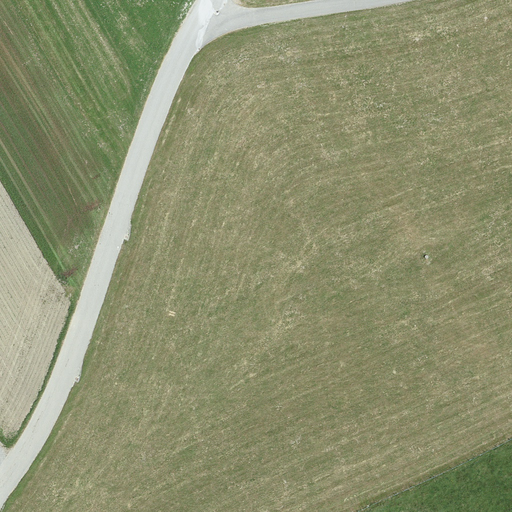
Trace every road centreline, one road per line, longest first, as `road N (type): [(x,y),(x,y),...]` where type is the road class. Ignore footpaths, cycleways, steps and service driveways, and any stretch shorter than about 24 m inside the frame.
road 1 (track): [(211,0),(159,104),(64,374),(0,487)]
road 2 (track): [(192,33),(374,0)]
